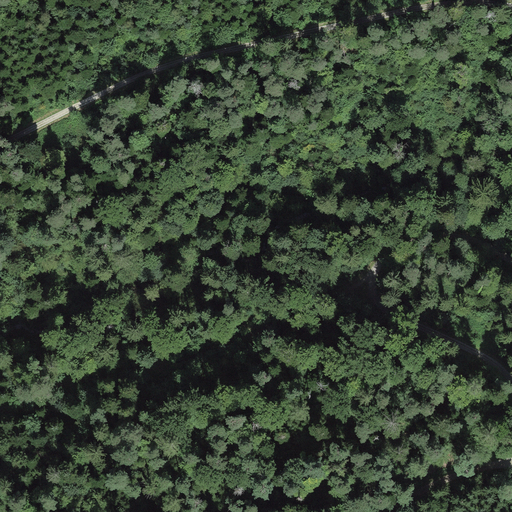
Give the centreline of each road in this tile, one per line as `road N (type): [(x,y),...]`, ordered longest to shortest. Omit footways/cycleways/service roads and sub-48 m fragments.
road 1 (track): [(0,424),(44,390),(188,358),(291,319),(429,237),(482,242),(511,264)]
road 2 (track): [(0,143),(179,62),(397,11),(454,3),(511,7)]
road 3 (track): [(511,379),(373,300),(368,278)]
road 4 (track): [(378,511),(511,458)]
